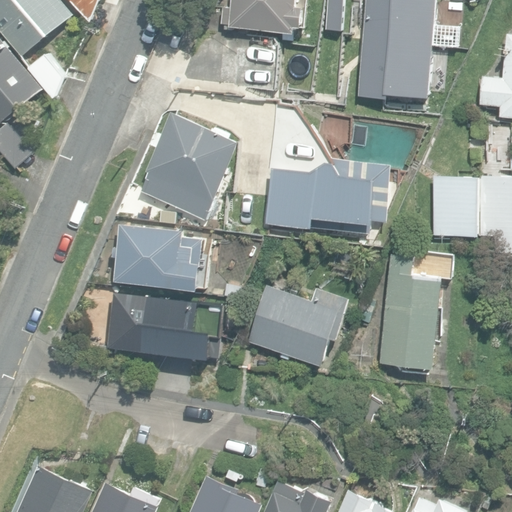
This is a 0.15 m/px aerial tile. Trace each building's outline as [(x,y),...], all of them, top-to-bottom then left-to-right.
[(0,0),(0,23),(24,54),(76,13),(65,0),(0,0)] [(75,0),(93,21),(101,0),(75,0)] [(236,26),(300,32),(301,25),(306,25),(308,5),(302,4),(302,0),(235,0),(235,7),(226,6),(225,22),(227,23),(226,29),(236,30),(236,26)] [(391,87),(433,89),(437,0),(371,0),(367,93),(390,94),(391,87)] [(0,123),(45,89),(0,31),(0,123)] [(502,115),(511,116),(511,33),(509,33),(506,77),(484,75),(482,104),(503,106),(502,115)] [(234,85),(279,88),(281,52),(237,48),(234,85)] [(33,66),(58,99),(68,76),(50,52),(33,66)] [(210,219),(244,140),(175,110),(149,170),(152,171),(144,191),(210,219)] [(0,131),(0,146),(18,167),(36,152),(11,122),(0,131)] [(369,228),(370,216),(388,218),(394,158),(332,152),(331,170),(274,164),(269,219),(369,228)] [(499,252),(511,251),(511,176),(437,175),(436,233),(499,234),(499,252)] [(117,280),(202,289),(208,237),(187,235),(188,229),(124,222),(117,280)] [(383,361),(438,366),(446,277),(455,277),(457,252),(410,247),(410,254),(393,253),(383,361)] [(251,281),(265,288),(271,276),(256,269),(251,281)] [(113,347),(215,357),(218,320),(204,319),(205,313),(195,312),(196,304),(190,304),(189,312),(179,311),(181,296),(132,291),(133,284),(122,283),(122,291),(118,290),(113,347)] [(294,354),(326,364),(335,335),(341,337),(355,295),(322,284),(317,298),(270,283),(251,340),(284,351),(283,355),(293,358),(294,354)] [(87,511),(98,489),(41,464),(19,511),(87,511)] [(261,511),(266,502),(257,499),(253,494),(248,491),(242,491),(243,487),(210,473),(192,511),(261,511)] [(267,511),(331,511),(338,498),(311,487),(309,490),(283,478),(267,511)] [(160,511),(164,504),(161,503),(164,496),(138,485),(136,491),(109,479),(93,511),(160,511)] [(340,511),(405,511),(406,511),(385,502),(384,499),(374,495),(371,496),(352,487),(340,511)] [(458,511),(421,495),(413,511),(458,511)] [(497,506),(510,507),(511,496),(498,495),(497,506)]
